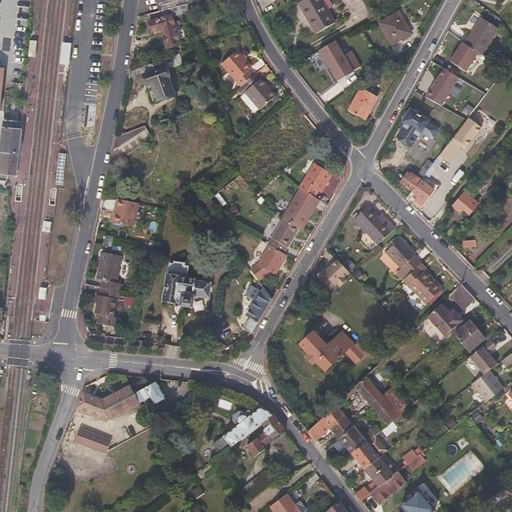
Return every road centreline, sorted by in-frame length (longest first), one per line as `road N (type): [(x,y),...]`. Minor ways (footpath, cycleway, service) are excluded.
road 1 (residential): [(131,0),(64,356)]
road 2 (residential): [(240,378),(361,170)]
road 3 (residential): [(361,170),(511,327)]
road 4 (residential): [(246,0),(268,46),(361,170)]
road 5 (residential): [(361,170),(455,0)]
road 6 (residential): [(240,378),(274,401),(357,511)]
road 7 (residential): [(240,378),(78,357)]
road 8 (residential): [(78,357),(35,511)]
